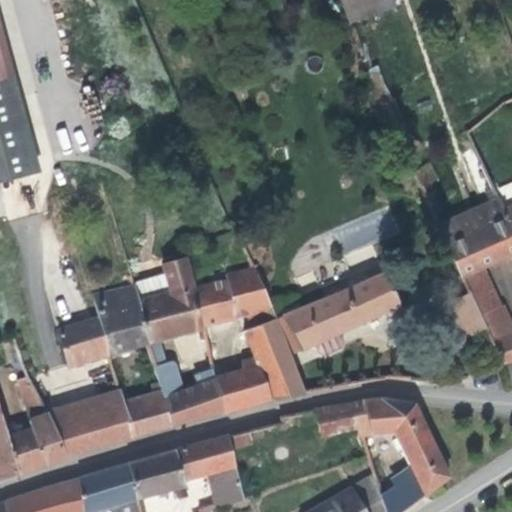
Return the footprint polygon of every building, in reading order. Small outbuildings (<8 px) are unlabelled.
[(340,0),(349,22),(396,4),(394,0),(340,0)] [(0,87),(24,172),(39,168),(0,29),(0,87)] [(0,178),(24,172),(0,87),(0,178)] [(392,99),(379,105),(401,148),(414,142),(392,99)] [(421,187),(437,180),(429,163),(414,172),(421,187)] [(511,182),(492,191),(496,200),(499,199),(511,228),(511,182)] [(496,200),(438,226),(469,292),(485,327),(491,342),(510,333),(482,268),(511,254),(511,228),(499,199),(496,200)] [(224,265),(227,273),(254,266),(253,264),(250,257),(224,265)] [(160,390),(170,426),(222,412),(215,380),(181,391),(173,364),(168,361),(163,363),(158,340),(204,326),(194,288),(187,258),(163,265),(166,275),(134,285),(148,343),(160,390)] [(254,266),(227,273),(228,278),(194,288),(204,326),(248,314),(252,327),(276,318),(272,309),(254,266)] [(252,327),(243,329),(253,357),(270,400),(303,394),(289,356),(399,306),(383,272),(299,308),(276,318),(252,327)] [(148,343),(134,285),(92,294),(98,318),(107,354),(148,343)] [(463,337),(485,327),(469,292),(447,303),(463,337)] [(295,299),(272,309),(276,318),(299,308),(295,299)] [(57,331),(68,366),(107,354),(98,318),(57,331)] [(511,332),(510,333),(491,342),(502,364),(511,360),(511,332)] [(243,370),(215,380),(222,412),(222,414),(270,400),(253,357),(243,360),(243,370)] [(5,436),(18,473),(45,464),(45,462),(65,456),(47,411),(26,376),(17,379),(32,427),(5,436)] [(47,411),(65,456),(122,439),(130,437),(122,401),(119,390),(47,411)] [(122,401),(130,437),(170,426),(160,390),(122,401)] [(401,482),(380,496),(385,511),(401,511),(448,476),(414,403),(378,398),(361,401),(368,426),(358,428),(361,437),(393,431),(412,470),(399,477),(401,482)] [(358,428),(368,426),(361,401),(314,409),(322,437),(358,428)] [(5,436),(0,419),(0,478),(18,473),(5,436)] [(231,450),(253,444),(249,431),(228,436),(231,450)] [(228,436),(191,445),(129,463),(137,499),(174,489),(178,498),(187,496),(182,479),(208,472),(215,507),(242,499),(231,450),(228,436)] [(5,501),(9,511),(93,511),(114,506),(116,511),(139,511),(137,499),(129,463),(5,501)] [(385,511),(380,496),(373,475),(309,511),(385,511)] [(9,511),(5,501),(0,502),(0,511),(9,511)]
